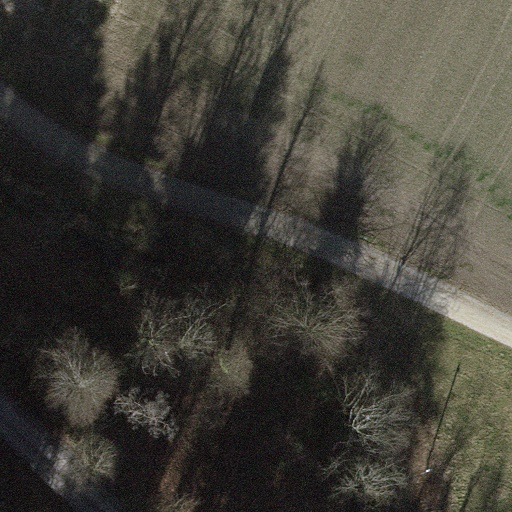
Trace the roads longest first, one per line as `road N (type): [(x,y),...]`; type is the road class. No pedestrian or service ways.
road 1 (track): [(0,106),(11,119),(124,175),(353,253),(511,333)]
road 2 (track): [(90,511),(0,432)]
